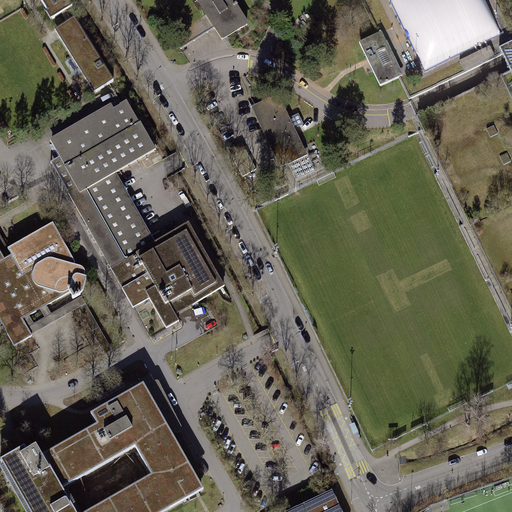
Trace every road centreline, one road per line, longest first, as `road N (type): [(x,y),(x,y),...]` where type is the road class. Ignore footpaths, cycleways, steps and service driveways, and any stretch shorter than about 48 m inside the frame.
road 1 (residential): [(110,0),(263,271),(370,501)]
road 2 (residential): [(511,450),(370,501)]
